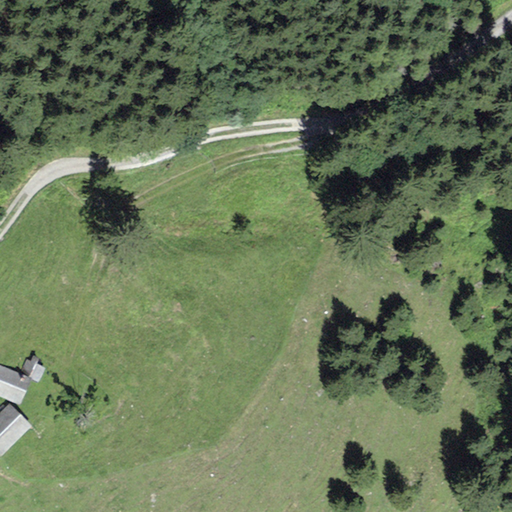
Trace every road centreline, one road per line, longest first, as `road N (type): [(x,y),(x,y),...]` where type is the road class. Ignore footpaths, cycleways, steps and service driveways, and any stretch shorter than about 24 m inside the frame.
road 1 (track): [(511,17),(351,118),(217,133),(143,160),(71,164),(47,173),(0,223)]
road 2 (track): [(351,118),(199,166),(121,211),(61,372),(20,450),(0,461)]
